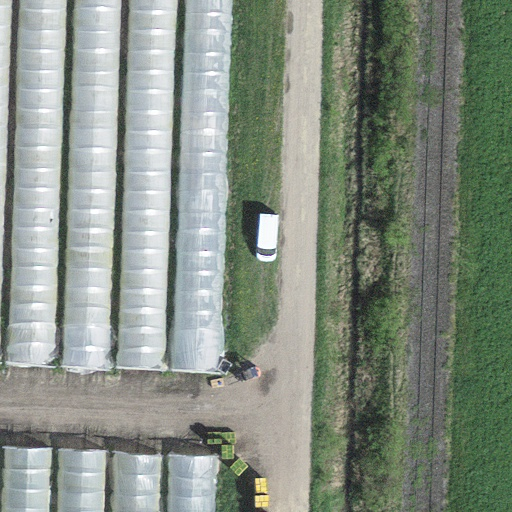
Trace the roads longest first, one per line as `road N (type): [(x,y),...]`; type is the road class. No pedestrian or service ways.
road 1 (track): [(306,0),(291,511)]
road 2 (track): [(294,417),(0,405)]
